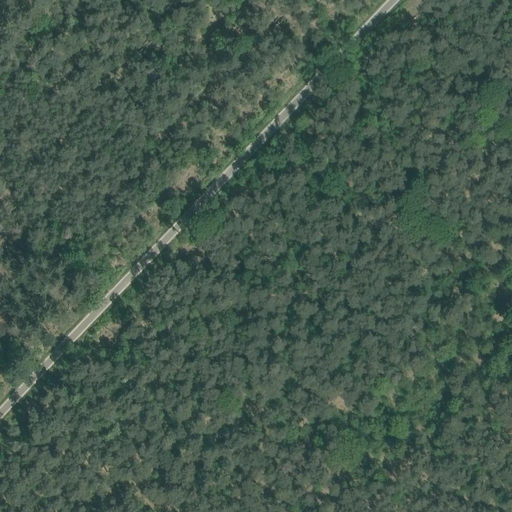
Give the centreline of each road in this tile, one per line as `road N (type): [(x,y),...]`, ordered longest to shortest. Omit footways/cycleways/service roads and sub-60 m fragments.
road 1 (unclassified): [(0,409),(390,0)]
road 2 (unknown): [(342,50),(400,188),(511,242)]
